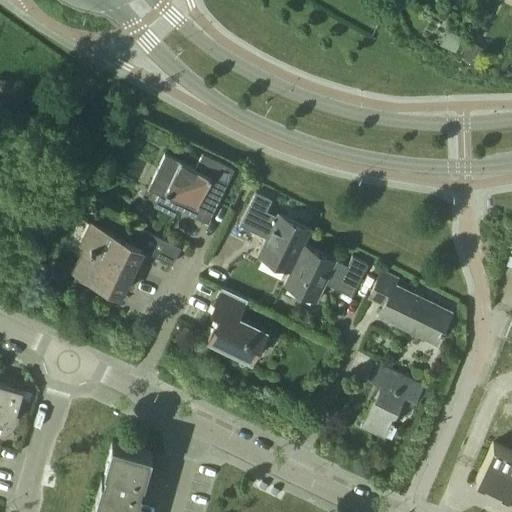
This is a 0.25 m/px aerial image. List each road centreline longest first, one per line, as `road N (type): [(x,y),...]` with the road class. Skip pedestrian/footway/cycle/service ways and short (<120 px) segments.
road 1 (tertiary): [(108,1),(181,78),(296,141),(362,161),(445,169),(511,164)]
road 2 (tertiary): [(511,119),(390,122),(299,96),(225,59),(156,0)]
road 3 (residential): [(22,511),(67,357)]
road 4 (residential): [(134,390),(195,261)]
road 5 (residential): [(290,472),(349,345)]
